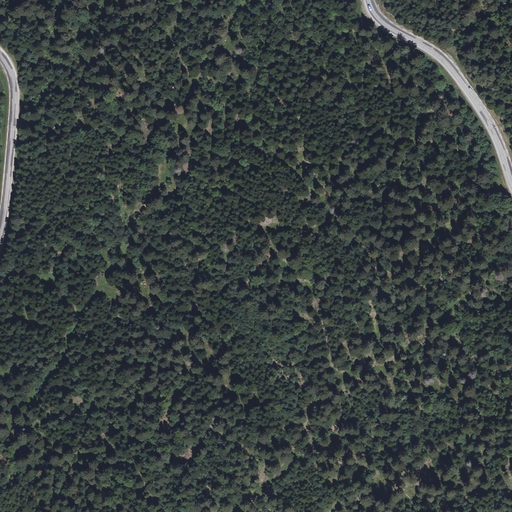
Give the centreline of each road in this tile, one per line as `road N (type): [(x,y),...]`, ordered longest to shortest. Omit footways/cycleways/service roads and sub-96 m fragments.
road 1 (secondary): [(369,0),(383,22),(443,58),(486,119),(511,180)]
road 2 (secondary): [(0,231),(14,91),(0,55)]
